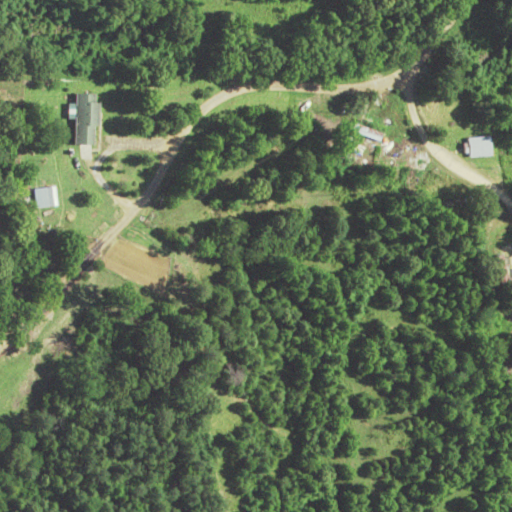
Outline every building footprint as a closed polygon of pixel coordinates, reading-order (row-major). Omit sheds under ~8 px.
[(75,147),(97,147),(97,96),(75,96),(75,147)] [(368,123),(357,119),(352,134),(379,144),(382,134),(366,129),(368,123)] [(491,158),(491,139),(463,139),(463,159),(491,158)] [(54,189),(44,189),(44,209),(55,209),(54,189)] [(510,295),(510,260),(499,260),(499,295),(510,295)]
